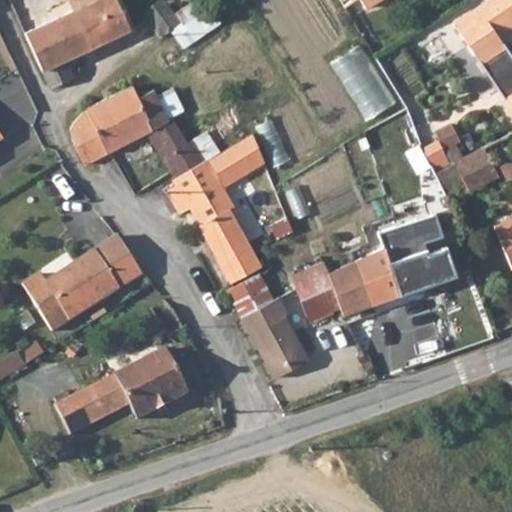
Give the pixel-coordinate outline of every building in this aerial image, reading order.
[(92,0),(72,9),(24,31),(49,87),(72,77),(64,58),(129,27),(117,0),(92,0)] [(68,0),(72,9),(92,0),(68,0)] [(511,0),(487,0),(455,22),(498,87),(509,80),(506,76),(511,71),(511,55),(497,32),(511,21),(511,0)] [(164,21),(171,29),(181,23),(173,14),(164,21)] [(193,38),(181,23),(171,29),(184,45),(193,38)] [(336,61),(371,120),(401,102),(366,43),(336,61)] [(498,87),(505,97),(511,92),(511,71),(506,76),(509,80),(498,87)] [(178,129),(187,122),(188,120),(183,112),(167,117),(152,89),(136,95),(130,83),(86,105),(87,107),(70,127),(72,138),(85,163),(146,132),(177,177),(203,159),(191,139),(186,142),(178,129)] [(468,189),(498,175),(511,169),(511,168),(511,154),(503,137),(454,160),(468,189)] [(413,161),(426,155),(419,143),(407,149),(413,161)] [(228,196),(203,159),(177,177),(179,181),(168,189),(182,212),(193,206),(203,222),(201,224),(233,280),(260,266),(229,209),(233,206),(231,203),(235,199),(231,194),(228,196)] [(440,183),(434,170),(431,164),(421,168),(431,187),(440,183)] [(511,191),(511,170),(511,169),(498,175),(507,194),(511,191)] [(511,218),(494,225),(511,270),(511,269),(511,218)] [(375,233),(380,248),(400,292),(455,273),(446,246),(419,255),(406,223),(375,233)] [(116,236),(44,281),(27,292),(52,330),(140,273),(116,236)] [(380,248),(353,259),(368,303),(400,292),(380,248)] [(327,271),(338,302),(343,312),(368,303),(353,259),(327,271)] [(338,302),(327,271),(326,267),(294,282),(308,316),(338,302)] [(21,283),(27,292),(44,281),(38,272),(21,283)] [(242,316),(272,298),(257,272),(228,289),(242,316)] [(279,295),(272,298),(242,316),(256,340),(290,323),(285,313),(289,311),(279,295)] [(181,340),(189,336),(165,299),(151,307),(169,335),(175,331),(181,340)] [(310,357),(290,323),(256,340),(276,375),(310,357)] [(163,350),(55,403),(70,433),(127,403),(136,418),(186,393),(163,350)] [(0,362),(0,380),(25,364),(16,351),(0,362)]
